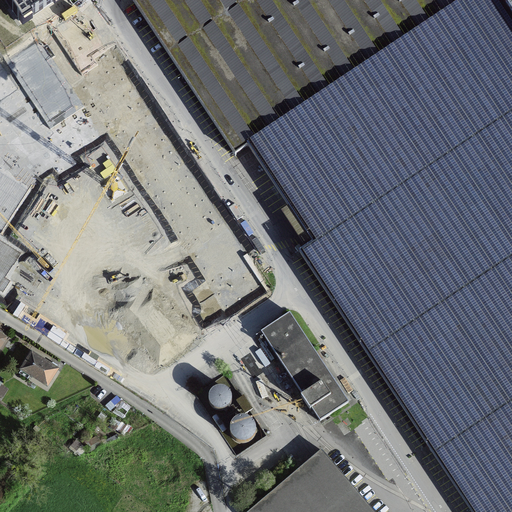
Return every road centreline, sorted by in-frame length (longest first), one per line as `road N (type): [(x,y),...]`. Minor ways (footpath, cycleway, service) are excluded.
road 1 (residential): [(297,287),(104,0)]
road 2 (residential): [(217,511),(204,452),(0,317)]
road 3 (residential): [(447,511),(297,287)]
road 4 (unknown): [(153,218),(278,394),(315,430)]
road 5 (unclassified): [(297,287),(138,400)]
road 6 (unknown): [(315,430),(393,478),(433,491)]
road 7 (unknown): [(215,500),(242,460),(282,434),(315,430)]
